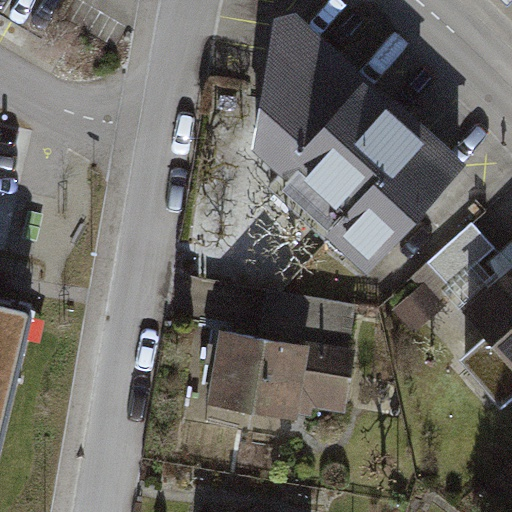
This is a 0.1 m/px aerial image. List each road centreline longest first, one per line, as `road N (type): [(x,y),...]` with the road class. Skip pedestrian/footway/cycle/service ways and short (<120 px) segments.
road 1 (residential): [(102,511),(191,0)]
road 2 (tertiary): [(423,0),(511,84)]
